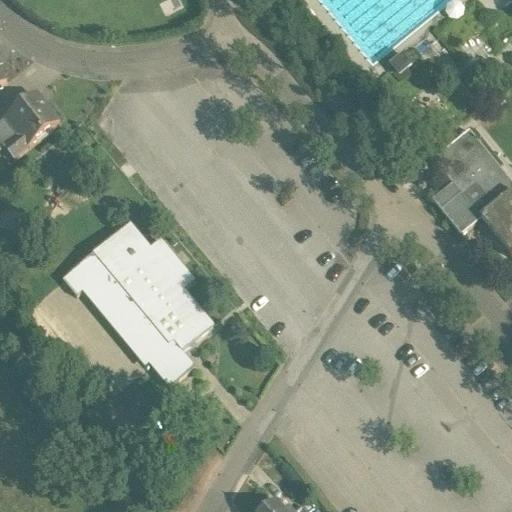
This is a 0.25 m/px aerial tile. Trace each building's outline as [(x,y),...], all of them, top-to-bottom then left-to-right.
[(415,62),(406,52),(391,66),(399,76),(415,62)] [(59,129),(36,100),(6,123),(20,140),(4,153),(13,164),(29,151),(30,152),(59,129)] [(484,152),(475,140),(436,169),(451,188),(477,220),(510,196),(480,156),(484,152)] [(477,220),(451,188),(431,204),(459,239),(479,223),(477,220)] [(511,198),(510,196),(477,220),(479,223),(510,262),(511,260),(511,198)] [(150,253),(130,229),(63,284),(77,301),(85,293),(125,341),(134,333),(156,360),(151,364),(171,388),(168,391),(169,392),(194,371),(182,356),(213,330),(183,294),(194,285),(160,244),(150,253)]
